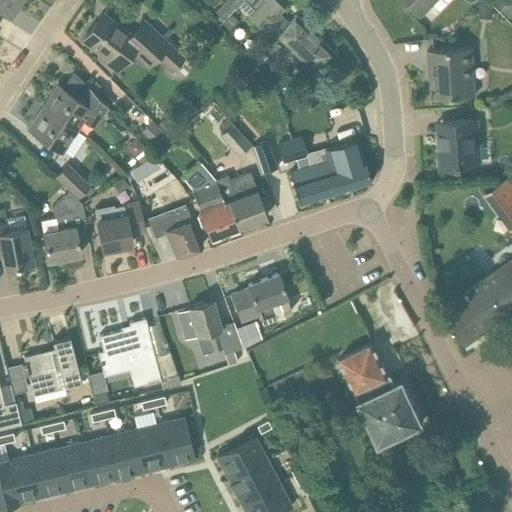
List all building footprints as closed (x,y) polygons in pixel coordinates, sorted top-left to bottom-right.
[(0,0),(0,9),(12,17),(22,0),(0,0)] [(279,13),(284,8),(275,0),(265,0),(250,16),(264,29),(264,28),(275,38),(278,35),(313,69),(332,49),(296,14),(289,22),(279,13)] [(405,0),(422,15),(436,0),(405,0)] [(102,12),(83,38),(106,56),(103,59),(117,69),(130,52),(148,68),(159,57),(172,69),(184,56),(161,36),(143,19),(130,33),(102,12)] [(435,64),(437,97),(457,96),(476,95),(473,47),(428,50),(429,65),(435,64)] [(57,84),(43,106),(76,128),(82,119),(94,128),(108,107),(88,85),(79,99),(57,84)] [(76,128),(43,106),(28,127),(62,150),(69,154),(82,134),(76,129),(76,128)] [(170,113),(159,122),(169,135),(181,125),(170,113)] [(142,129),(158,147),(169,137),(153,119),(142,129)] [(462,164),(481,162),(478,119),(438,121),(441,168),(462,167),(462,164)] [(220,133),(239,154),(250,144),(232,122),(220,133)] [(303,137),(279,144),(284,161),(308,153),(303,137)] [(325,147),(329,159),(290,171),(294,183),(300,202),(371,180),(365,159),(364,159),(357,137),(338,143),(325,147)] [(253,145),(262,172),(277,167),(268,140),(253,145)] [(55,175),(70,189),(78,197),(91,184),(68,162),(55,175)] [(140,165),(131,171),(137,180),(147,174),(140,165)] [(228,174),(215,179),(223,202),(229,200),(239,226),(267,215),(260,196),(257,189),(250,170),(229,178),(228,174)] [(511,184),(508,178),(487,194),(511,227),(511,184)] [(223,202),(215,179),(192,188),(199,207),(200,211),(198,215),(202,225),(206,226),(211,240),(222,236),(221,232),(239,226),(229,200),(223,202)] [(78,197),(70,189),(52,206),(54,216),(41,219),(48,260),(81,253),(75,224),(86,222),(85,215),(82,201),(78,197)] [(97,219),(103,249),(131,243),(130,233),(144,230),(138,201),(123,204),(124,214),(97,219)] [(167,231),(176,255),(202,245),(186,202),(148,216),(155,236),(167,231)] [(0,221),(0,254),(3,254),(6,268),(34,263),(27,226),(8,230),(6,220),(0,221)] [(443,309),(467,343),(511,310),(511,258),(459,297),(443,309)] [(232,293),(241,318),(259,311),(262,318),(276,313),(277,316),(291,310),(286,295),(287,295),(279,273),(248,284),(249,287),(232,293)] [(213,298),(188,306),(197,335),(206,332),(212,350),(223,347),(225,352),(243,346),(239,335),(233,320),(221,324),(213,298)] [(130,362),(131,366),(130,367),(134,385),(148,381),(148,380),(159,377),(160,378),(161,377),(164,387),(180,383),(169,349),(155,353),(145,317),(129,321),(132,331),(125,333),(123,328),(99,334),(103,349),(98,351),(105,375),(106,374),(104,369),(130,362)] [(257,328),(239,335),(243,346),(245,345),(261,337),(257,328)] [(21,362),(24,374),(28,373),(32,388),(63,380),(65,386),(82,382),(70,336),(53,340),(55,347),(23,355),(25,361),(21,362)] [(349,392),(344,395),(349,406),(360,400),(380,442),(424,421),(403,378),(395,381),(391,373),(389,374),(374,342),(340,357),(353,384),(346,387),(349,392)] [(0,387),(0,427),(21,422),(16,401),(4,403),(0,387)] [(94,394),(97,404),(108,401),(105,391),(94,394)] [(153,398),(154,406),(166,403),(164,395),(153,398)] [(153,398),(141,401),(143,408),(154,406),(153,398)] [(114,407),(102,410),(104,418),(116,415),(114,407)] [(102,410),(91,413),(92,421),(104,418),(102,410)] [(184,415),(158,422),(169,464),(195,458),(184,415)] [(64,419),(52,422),(54,430),(66,427),(64,419)] [(257,425),(261,432),(272,426),(268,419),(257,425)] [(52,422),(40,425),(42,433),(54,430),(52,422)] [(158,422),(133,428),(144,470),(169,464),(158,422)] [(133,428),(108,434),(118,477),(144,470),(133,428)] [(13,432),(1,434),(3,442),(15,440),(13,432)] [(108,434),(83,440),(93,483),(118,477),(108,434)] [(255,435),(216,455),(229,479),(268,459),(255,435)] [(83,440),(58,446),(68,489),(93,483),(83,440)] [(58,446),(33,453),(43,495),(68,489),(58,446)] [(33,453),(7,459),(18,503),(19,503),(18,501),(43,495),(33,453)] [(7,459),(0,460),(0,507),(18,503),(7,459)] [(268,459),(229,479),(241,502),(280,482),(268,459)] [(295,460),(288,464),(294,474),(301,471),(295,460)] [(301,471),(294,474),(299,485),(306,481),(301,471)] [(280,482),(241,502),(246,511),(279,511),(292,505),(280,482)]
